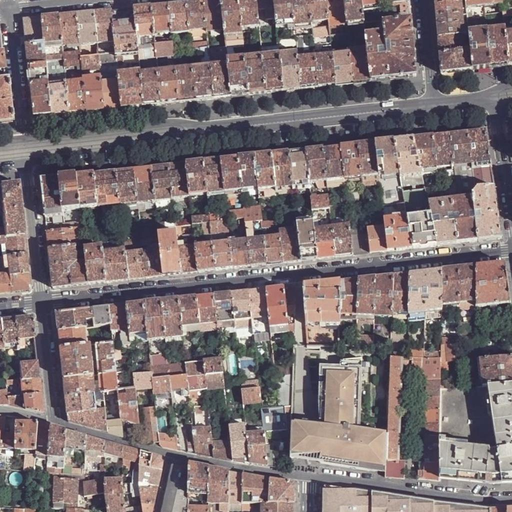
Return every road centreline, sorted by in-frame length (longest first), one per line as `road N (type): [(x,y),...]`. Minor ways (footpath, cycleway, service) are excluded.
road 1 (residential): [(42,303),(511,249)]
road 2 (residential): [(26,163),(433,110)]
road 3 (residential): [(432,100),(24,140)]
road 4 (residential): [(308,478),(511,498)]
road 5 (residential): [(26,163),(42,303)]
road 6 (residential): [(170,454),(308,478)]
road 7 (residential): [(10,8),(24,140)]
